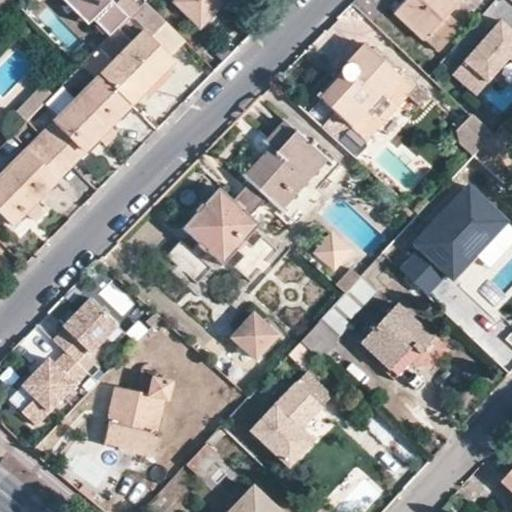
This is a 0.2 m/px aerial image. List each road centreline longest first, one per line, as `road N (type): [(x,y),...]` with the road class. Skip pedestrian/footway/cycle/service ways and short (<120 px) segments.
road 1 (residential): [(318,0),(0,325)]
road 2 (residential): [(409,511),(511,399)]
